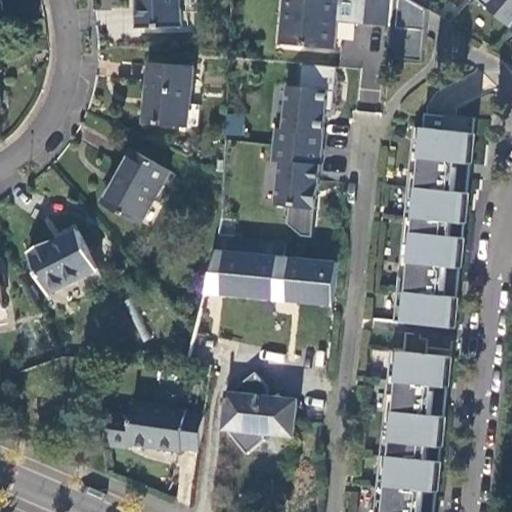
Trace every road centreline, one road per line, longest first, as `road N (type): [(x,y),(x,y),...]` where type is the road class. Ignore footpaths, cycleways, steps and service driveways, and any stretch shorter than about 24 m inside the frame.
road 1 (residential): [(331,511),(368,121)]
road 2 (residential): [(511,206),(499,248),(476,511)]
road 3 (residential): [(0,170),(52,115),(70,66),(63,0)]
